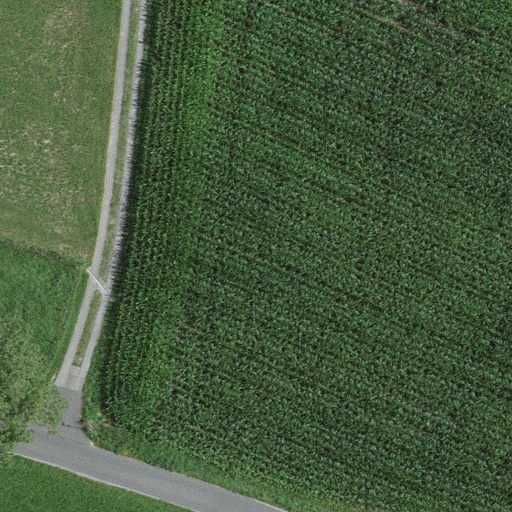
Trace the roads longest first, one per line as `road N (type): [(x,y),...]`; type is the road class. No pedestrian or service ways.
road 1 (track): [(60,449),(116,206),(140,0)]
road 2 (unclassified): [(0,434),(60,449),(213,511)]
